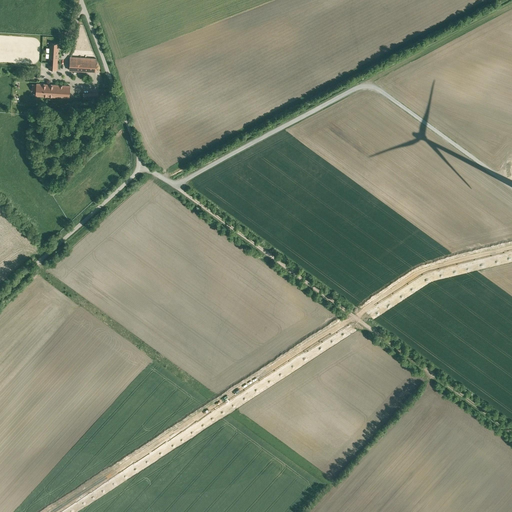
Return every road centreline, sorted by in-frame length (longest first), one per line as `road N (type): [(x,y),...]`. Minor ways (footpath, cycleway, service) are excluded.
road 1 (track): [(137,169),(145,163),(177,185),(366,83),(511,176)]
road 2 (track): [(177,185),(511,432)]
road 3 (unclassified): [(80,0),(137,169),(0,295)]
